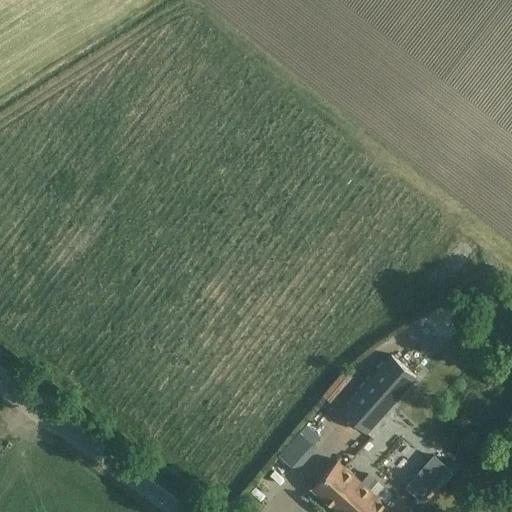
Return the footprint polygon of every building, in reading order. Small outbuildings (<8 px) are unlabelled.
[(393,356),(343,412),(366,433),(417,378),(393,356)] [(301,434),(281,457),(295,470),(316,447),(313,444),(301,434)] [(392,439),(366,461),(377,473),(402,451),(392,439)] [(435,457),(407,488),(422,501),(450,470),(435,457)] [(389,505),(351,472),(338,460),(312,489),(338,511),(411,511),(414,510),(398,495),(389,505)]
